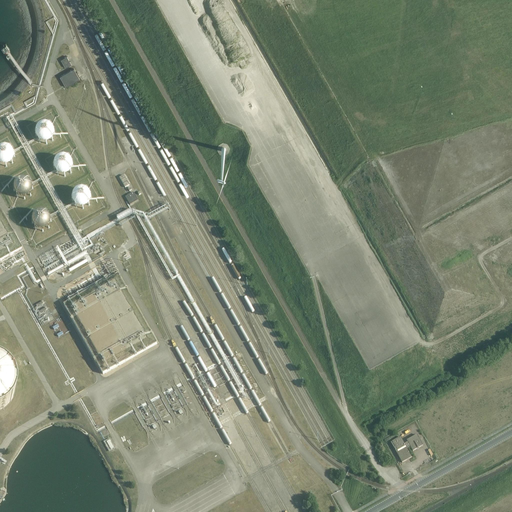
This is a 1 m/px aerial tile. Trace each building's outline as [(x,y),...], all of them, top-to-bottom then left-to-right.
[(67,56),(61,60),(65,68),(71,64),(67,56)] [(74,69),(60,77),(66,87),(80,79),(74,69)] [(53,136),(53,134),(53,132),(52,131),(51,129),(50,128),(49,126),(47,126),(46,125),(44,125),(42,125),(40,126),(39,126),(38,128),(37,129),(36,131),(35,132),(35,134),(35,136),(36,137),(37,139),(38,141),(39,142),(41,143),(43,143),(44,143),(45,143),(47,143),(49,142),(50,141),(51,139),(52,137),(53,136)] [(13,158),(13,156),(13,155),(13,153),(12,151),(11,150),(10,149),(8,148),(7,148),(5,147),(3,147),(1,148),(0,148),(0,164),(0,165),(2,165),(4,165),(6,165),(7,165),(9,164),(11,163),(12,161),(13,160),(13,158)] [(71,168),(72,166),(72,164),(71,163),(70,161),(69,160),(68,159),(67,158),(65,157),(63,157),(61,157),(59,157),(58,158),(56,159),(55,161),(54,162),(54,164),(53,166),(54,168),(54,169),(55,170),(56,172),(57,173),(58,174),(60,175),(62,175),(64,175),(66,175),(67,174),(69,172),(70,171),(71,170),(71,168)] [(125,188),(129,185),(123,175),(119,178),(125,188)] [(31,191),(31,190),(31,188),(31,186),(30,185),(29,183),(27,182),(25,181),(24,181),(22,181),(21,181),(19,181),(18,182),(16,183),(15,185),(14,186),(13,188),(13,190),(13,191),(14,193),(15,194),(16,196),(17,197),(19,198),(20,198),(22,199),(25,198),(26,198),(27,197),(29,196),(30,194),(31,193),(31,191)] [(89,200),(90,199),(89,197),(89,195),(88,194),(87,192),(86,191),(85,190),(83,190),(81,189),(79,190),(78,190),(76,191),(74,192),(73,193),(72,195),(72,197),(71,198),(72,200),(72,202),(73,203),(74,205),(75,206),(77,207),(78,207),(80,208),(82,208),(84,207),(85,206),(87,205),(88,204),(89,202),(89,200)] [(133,193),(125,197),(130,205),(138,201),(133,193)] [(23,249),(0,208),(0,262),(19,252),(23,249)] [(50,223),(50,222),(50,220),(49,218),(49,217),(47,215),(46,214),(44,213),(43,213),(41,213),(39,213),(37,213),(35,215),(34,216),(33,217),(33,218),(32,220),(32,222),(32,223),(33,225),(33,227),(35,228),(36,229),(37,230),(39,230),(41,231),(42,231),(44,230),(46,229),(48,228),(49,227),(50,225),(50,223)] [(93,260),(95,264),(103,260),(101,256),(93,260)] [(92,276),(79,282),(82,288),(100,279),(94,266),(92,267),(94,273),(91,274),(92,276)] [(156,342),(118,274),(100,284),(86,292),(125,360),(156,342)] [(10,384),(10,382),(10,379),(10,377),(9,374),(8,372),(7,369),(6,367),(4,365),(3,363),(1,361),(0,360),(0,402),(2,401),(4,399),(6,397),(7,394),(8,392),(9,390),(10,387),(10,384)] [(223,394),(225,398),(233,394),(230,390),(223,394)] [(390,443),(402,463),(411,458),(406,449),(410,447),(413,451),(423,446),(417,435),(407,441),(407,442),(404,444),(400,437),(390,443)]
